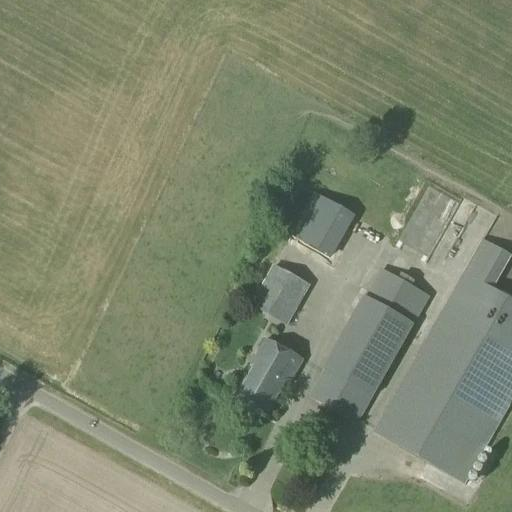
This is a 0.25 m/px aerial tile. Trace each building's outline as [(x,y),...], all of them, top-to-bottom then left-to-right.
[(332,261),(356,219),(314,195),(290,238),(332,261)] [(464,276),(435,327),(373,436),(463,487),(511,401),(511,303),(491,292),(510,257),(483,242),(464,276)] [(289,326),(310,289),(273,268),(252,305),(289,326)] [(357,427),(430,300),(379,271),(307,399),(357,427)] [(289,388),(303,363),(265,341),(251,367),(254,368),(236,400),(267,418),(285,385),(289,388)]
